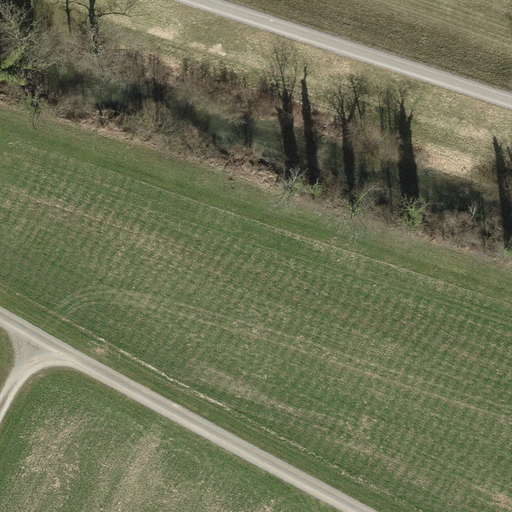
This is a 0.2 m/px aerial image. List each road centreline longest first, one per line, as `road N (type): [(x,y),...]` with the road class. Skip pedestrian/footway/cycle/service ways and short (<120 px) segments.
road 1 (track): [(0,317),(361,511)]
road 2 (track): [(190,0),(511,104)]
road 3 (track): [(380,0),(511,41)]
